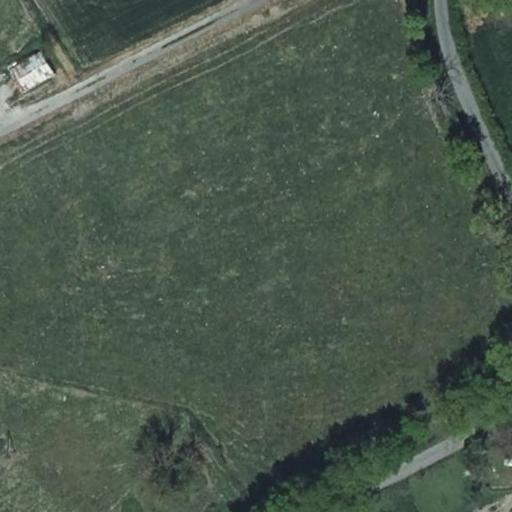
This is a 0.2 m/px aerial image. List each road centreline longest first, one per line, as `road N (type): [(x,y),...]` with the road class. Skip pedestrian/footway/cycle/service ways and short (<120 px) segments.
road 1 (unclassified): [(441,0),(451,48),(511,203)]
road 2 (unclassified): [(511,402),(336,511)]
